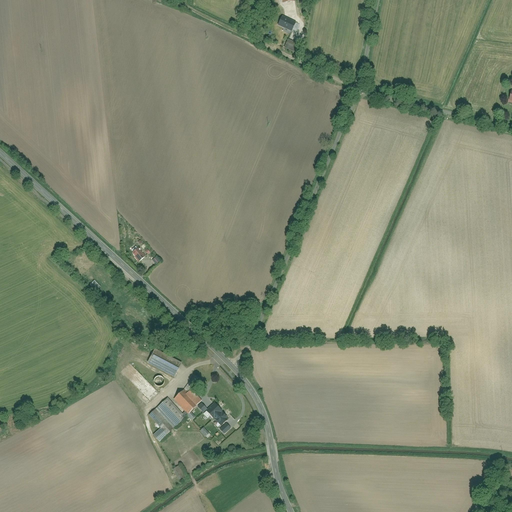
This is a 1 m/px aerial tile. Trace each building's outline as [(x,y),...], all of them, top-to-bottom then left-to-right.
[(296,23),(282,16),(277,26),(292,32),(296,23)] [(141,249),(134,254),(141,263),(148,257),(141,249)] [(158,258),(153,262),(157,266),(161,262),(158,258)] [(156,351),(149,365),(176,378),(182,364),(156,351)] [(160,442),(184,420),(184,419),(189,414),(198,406),(197,405),(201,401),(191,390),(199,379),(195,376),(184,390),(174,399),(185,412),(183,414),(168,398),(149,415),(161,429),(154,436),(160,442)] [(156,381),(154,383),(155,387),(159,390),(163,389),(166,386),(166,383),(163,379),(160,378),(158,379),(156,381)] [(215,404),(207,411),(214,419),(215,418),(222,426),(228,420),(221,412),(222,411),(215,404)] [(182,467),(175,471),(182,483),(189,478),(182,467)]
